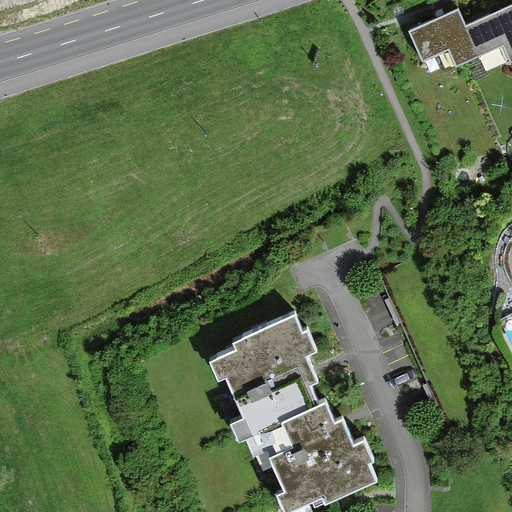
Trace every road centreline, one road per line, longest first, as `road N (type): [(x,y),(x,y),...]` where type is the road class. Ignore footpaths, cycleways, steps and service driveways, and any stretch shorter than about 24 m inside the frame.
road 1 (residential): [(414,511),(409,457),(334,272)]
road 2 (primary): [(204,0),(0,62)]
